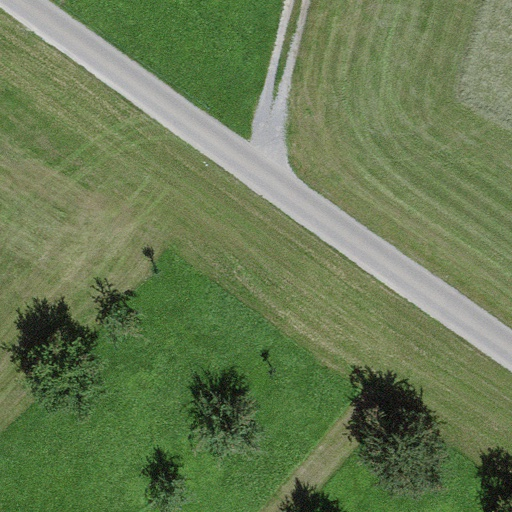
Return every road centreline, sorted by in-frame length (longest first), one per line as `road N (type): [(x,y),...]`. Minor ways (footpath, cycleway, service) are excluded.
road 1 (unclassified): [(511,354),(10,0)]
road 2 (track): [(299,0),(264,179)]
